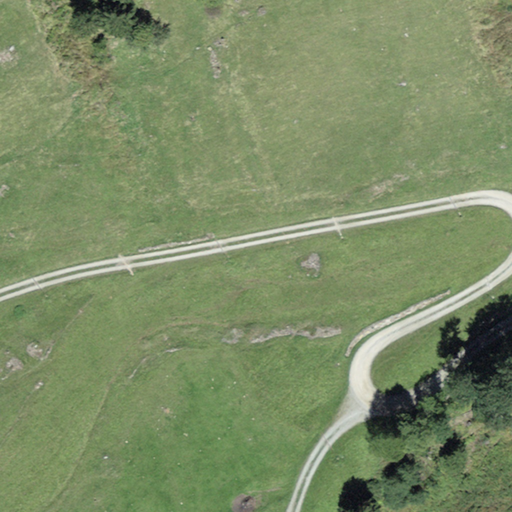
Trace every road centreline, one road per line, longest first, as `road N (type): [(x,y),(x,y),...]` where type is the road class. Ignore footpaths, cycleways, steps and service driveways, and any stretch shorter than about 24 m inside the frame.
road 1 (track): [(511,204),(472,199),(97,267),(0,295)]
road 2 (track): [(511,322),(400,405),(366,398),(359,378),(371,347),(511,265)]
road 3 (track): [(294,511),(316,458),(366,398)]
